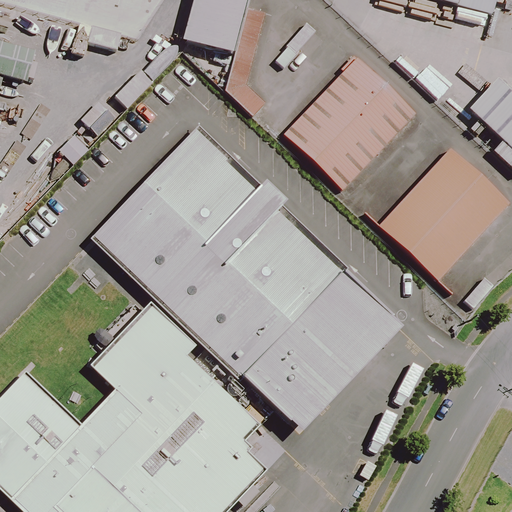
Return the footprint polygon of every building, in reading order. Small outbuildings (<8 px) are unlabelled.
[(0,0),(0,8),(79,29),(86,0),(0,0)] [(233,60),(245,11),(247,0),(194,0),(182,46),(233,60)] [(477,0),(427,0),(474,12),(477,0)] [(272,102),(257,90),(276,16),(256,11),(235,98),(259,118),(272,102)] [(121,42),(86,32),(81,49),(116,60),(121,42)] [(428,121),(367,66),(292,148),(354,203),(428,121)] [(511,90),(500,80),(470,113),(511,150),(511,90)] [(16,87),(0,82),(0,109),(10,112),(16,87)] [(255,451),(281,425),(316,458),(428,341),(211,137),(99,255),(159,311),(102,372),(131,400),(97,435),(36,378),(0,415),(0,485),(28,511),(241,511),(278,473),(255,451)] [(511,223),(511,200),(459,153),(386,233),(450,291),(511,223)] [(0,392),(8,384),(0,376),(0,392)]
